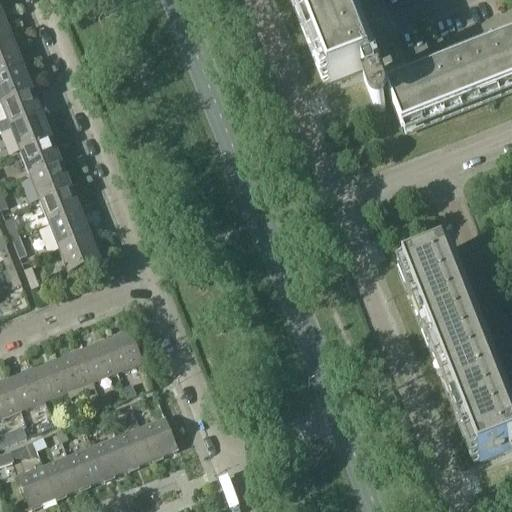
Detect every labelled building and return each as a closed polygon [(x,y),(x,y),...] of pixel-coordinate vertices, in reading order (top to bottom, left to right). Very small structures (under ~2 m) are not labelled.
[(299,0),(332,83),(333,84),(370,69),(372,69),(366,53),(344,0),(299,0)] [(0,51),(14,46),(4,21),(0,22),(0,51)] [(511,41),(413,81),(387,91),(403,132),(511,89),(511,41)] [(14,46),(0,51),(0,79),(24,70),(14,46)] [(374,77),(364,81),(376,110),(377,111),(378,112),(379,113),(380,113),(381,113),(383,113),(384,112),(385,111),(385,110),(386,109),(386,108),(386,107),(380,93),(387,91),(413,81),(410,74),(410,73),(409,73),(404,61),(399,63),(393,48),(378,54),(376,49),(366,53),(372,69),(370,69),(374,77)] [(0,108),(2,108),(34,95),(24,70),(0,79),(0,108)] [(8,122),(0,124),(0,134),(1,136),(12,132),(43,120),(34,95),(2,108),(8,122)] [(43,120),(12,132),(21,155),(52,143),(43,120)] [(52,143),(21,155),(30,179),(62,167),(52,143)] [(62,167),(30,179),(40,204),(72,192),(62,167)] [(72,192),(40,204),(50,229),(82,216),(72,192)] [(82,216),(50,229),(60,253),(91,241),(82,216)] [(12,243),(20,240),(13,222),(5,225),(12,243)] [(27,259),(20,240),(12,243),(19,262),(27,259)] [(91,241),(60,253),(69,277),(101,265),(91,241)] [(0,253),(0,254),(7,272),(14,269),(7,250),(0,253)] [(405,274),(480,465),(511,452),(511,426),(446,258),(405,274)] [(22,288),(14,269),(7,272),(14,290),(22,288)] [(32,271),(24,274),(32,292),(39,289),(32,271)] [(131,335),(106,345),(118,376),(143,366),(131,335)] [(106,345),(82,354),(94,386),(118,376),(106,345)] [(82,354),(57,364),(70,396),(94,386),(82,354)] [(57,364),(33,374),(46,405),(70,396),(57,364)] [(33,374),(9,383),(21,415),(46,405),(33,374)] [(9,383),(0,386),(0,423),(21,415),(9,383)] [(127,401),(136,398),(132,388),(123,391),(127,401)] [(110,408),(106,399),(99,402),(102,411),(110,408)] [(140,404),(131,408),(134,415),(143,412),(140,404)] [(71,422),(78,419),(75,411),(68,414),(71,422)] [(165,422),(141,432),(153,464),(178,454),(165,422)] [(17,445),(26,441),(23,432),(13,436),(17,445)] [(65,432),(57,435),(62,447),(69,444),(65,432)] [(141,432),(116,441),(129,473),(153,464),(141,432)] [(116,441),(91,451),(104,483),(129,473),(116,441)] [(43,442),(33,446),(37,455),(47,450),(43,442)] [(33,446),(25,450),(31,463),(39,460),(37,455),(33,446)] [(91,451),(68,461),(80,493),(104,483),(91,451)] [(0,459),(0,470),(14,465),(13,461),(11,455),(0,459)] [(68,461),(43,470),(56,502),(80,493),(68,461)] [(37,473),(19,480),(31,511),(56,502),(43,470),(41,465),(35,468),(37,473)]
